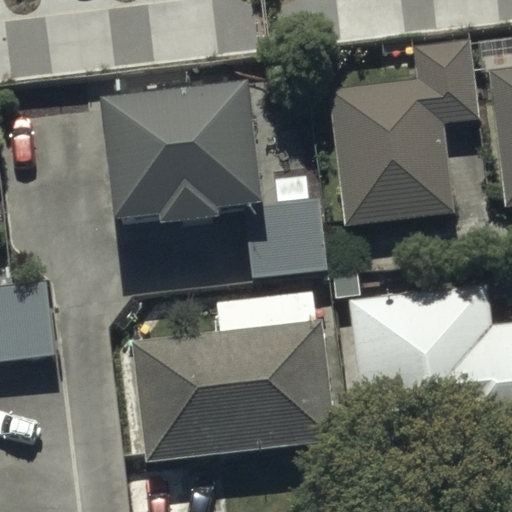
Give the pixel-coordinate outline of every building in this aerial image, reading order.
[(422,89),(335,98),(349,227),(455,215),(445,128),(483,124),(474,39),(417,45),(422,89)] [(511,70),(491,73),(507,212),(511,210),(511,70)] [(251,84),(103,99),(116,225),(158,220),(159,236),(225,229),(223,213),(249,210),(265,209),(251,84)] [(265,209),(249,210),(255,281),(329,274),(323,204),(265,209)] [(0,360),(54,355),(47,282),(0,287),(0,360)] [(486,282),(350,298),(366,433),(459,422),(463,459),(511,453),(511,323),(492,326),(486,282)] [(328,451),(314,325),(133,345),(148,472),(328,451)]
